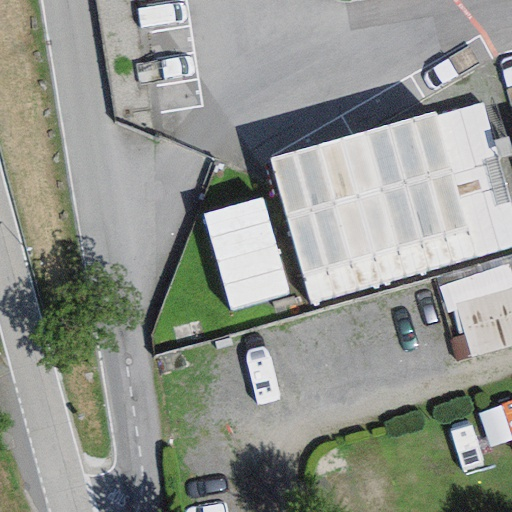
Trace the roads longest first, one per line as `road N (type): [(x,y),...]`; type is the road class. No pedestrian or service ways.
road 1 (unclassified): [(67,0),(139,454),(133,484),(113,511)]
road 2 (unclassified): [(0,225),(80,511)]
